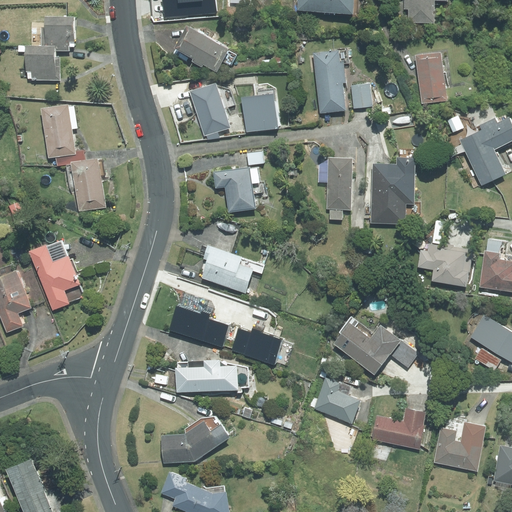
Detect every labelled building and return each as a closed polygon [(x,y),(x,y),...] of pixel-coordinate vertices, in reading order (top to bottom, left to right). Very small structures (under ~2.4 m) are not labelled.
[(298,0),(298,9),(353,12),(353,0),(298,0)] [(448,1),(447,0),(404,0),(405,10),(409,10),(408,23),(434,24),(435,1),(448,1)] [(42,23),(41,45),(57,45),(57,49),(71,49),(72,40),(76,40),(77,15),(47,14),(47,23),(42,23)] [(240,28),(248,27),(247,17),(239,18),(240,28)] [(217,68),(229,44),(187,22),(174,46),(194,56),(193,59),(203,65),(205,62),(217,68)] [(57,45),(41,45),(26,44),(25,68),(33,69),(32,77),(61,78),(61,55),(56,55),(57,49),(57,45)] [(340,60),(339,48),(313,51),(320,112),(346,109),(343,81),(346,81),(344,60),(340,60)] [(448,99),(442,49),(416,52),(422,102),(448,99)] [(264,68),(283,66),(282,56),(272,57),(272,58),(263,59),(264,68)] [(205,134),(231,126),(216,79),(190,88),(205,134)] [(354,108),(373,105),(370,82),(351,85),(354,108)] [(394,110),(404,106),(401,99),(392,103),(394,110)] [(56,154),(58,164),(86,160),(84,148),(76,149),(69,102),(41,106),(48,156),(56,154)] [(511,137),(511,119),(509,113),(497,119),(495,114),(479,123),(481,126),(458,137),(483,184),(507,171),(494,146),(511,137)] [(263,151),(247,153),(249,164),(264,162),(263,151)] [(415,191),(416,155),(397,154),(397,162),(373,161),(372,190),(391,191),(390,209),(404,210),(405,191),(415,191)] [(352,208),(352,155),(328,155),(327,208),(329,208),(330,218),(343,218),(343,208),(352,208)] [(98,158),(71,162),(78,212),(105,208),(98,158)] [(228,211),(256,207),(250,164),(213,170),(215,187),(224,185),(228,211)] [(19,201),(10,205),(14,214),(23,210),(19,201)] [(480,285),(511,289),(511,257),(505,257),(507,241),(490,238),(488,248),(485,248),(480,285)] [(29,248),(53,309),(69,302),(64,289),(81,283),(68,253),(53,259),(46,241),(29,248)] [(433,279),(468,284),(470,271),(471,271),(474,248),(455,245),(455,243),(445,242),(444,243),(430,241),(429,249),(421,248),(419,265),(435,268),(433,279)] [(203,277),(247,292),(255,267),(240,263),(243,254),(210,243),(205,257),(209,258),(203,277)] [(270,267),(273,258),(267,256),(264,264),(270,267)] [(0,272),(0,316),(6,331),(23,324),(17,311),(31,305),(15,267),(0,272)] [(228,306),(212,295),(205,306),(214,312),(201,331),(236,354),(255,326),(237,314),(233,320),(223,313),(228,306)] [(470,335),(511,360),(511,329),(484,312),(470,335)] [(335,342),(375,372),(390,353),(409,366),(419,352),(401,338),(402,337),(381,322),(374,331),(352,314),(340,330),(342,331),(335,342)] [(495,370),(502,359),(483,347),(476,358),(495,370)] [(177,391),(238,388),(237,363),(220,363),(220,357),(188,358),(188,365),(175,365),(177,391)] [(314,409),(352,422),(361,397),(337,389),(340,381),(326,376),(314,409)] [(423,422),(426,409),(406,405),(403,418),(377,413),(372,438),(420,448),(425,423),(423,422)] [(270,421),(280,424),(284,412),(274,409),(270,421)] [(210,428),(203,418),(184,432),(162,433),(164,462),(194,460),(230,434),(221,421),(210,428)] [(434,461),(477,470),(487,423),(464,418),(460,439),(455,438),(457,428),(441,425),(434,461)] [(493,479),(511,483),(511,444),(501,442),(493,479)] [(24,511),(54,511),(30,455),(5,466),(24,511)] [(212,491),(185,480),(187,476),(170,469),(161,492),(175,497),(172,505),(190,511),(230,511),(227,489),(212,491)]
